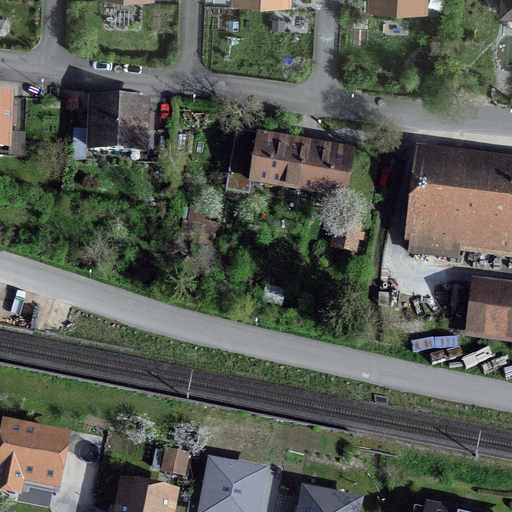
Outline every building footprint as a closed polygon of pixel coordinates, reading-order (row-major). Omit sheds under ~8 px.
[(372,6),(372,7),(418,8),(423,8),(423,0),(367,0),(368,5),(370,6),(372,6)] [(511,0),(503,0),(503,12),(511,12),(511,0)] [(3,105),(4,99),(0,98),(0,147),(2,148),(2,147),(6,147),(7,126),(14,126),(14,111),(8,111),(8,105),(3,105)] [(140,111),(140,105),(95,103),(95,108),(90,108),(88,151),(93,151),(93,152),(138,154),(138,153),(143,153),(144,132),(151,132),(151,117),(145,117),(145,111),(140,111)] [(376,159),(358,156),(344,153),(342,162),(324,159),(313,157),(281,151),(264,148),(265,139),(258,136),(234,132),(226,180),(337,199),(335,212),(366,217),(376,159)] [(511,184),(418,172),(408,254),(454,260),(456,249),(511,256),(511,184)] [(332,247),(352,252),(356,227),(337,223),(332,247)] [(470,330),(511,335),(511,295),(475,291),(470,330)] [(64,440),(5,429),(0,453),(0,490),(18,493),(20,481),(55,487),(59,467),(64,440)] [(117,511),(168,511),(171,499),(122,489),(117,511)] [(358,511),(360,498),(308,489),(304,511),(358,511)]
